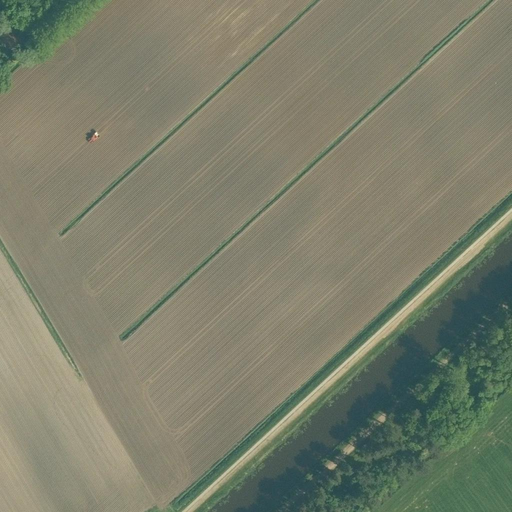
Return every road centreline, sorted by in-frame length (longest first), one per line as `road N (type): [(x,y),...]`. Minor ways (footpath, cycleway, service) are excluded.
road 1 (track): [(511,220),(194,511)]
road 2 (track): [(280,511),(511,294)]
